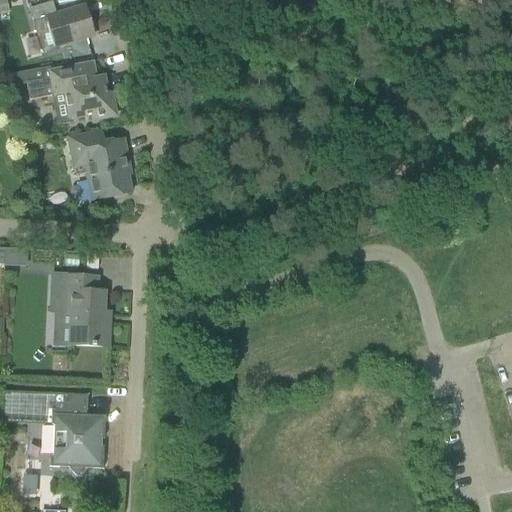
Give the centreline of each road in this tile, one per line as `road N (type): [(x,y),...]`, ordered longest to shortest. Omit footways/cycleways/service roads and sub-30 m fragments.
road 1 (unclassified): [(189,218),(180,246),(197,279),(236,286),(374,254),(402,261),(420,294),(483,511)]
road 2 (residential): [(127,465),(140,218)]
road 3 (unclassified): [(189,218),(122,0)]
road 4 (unclassified): [(0,214),(140,218)]
